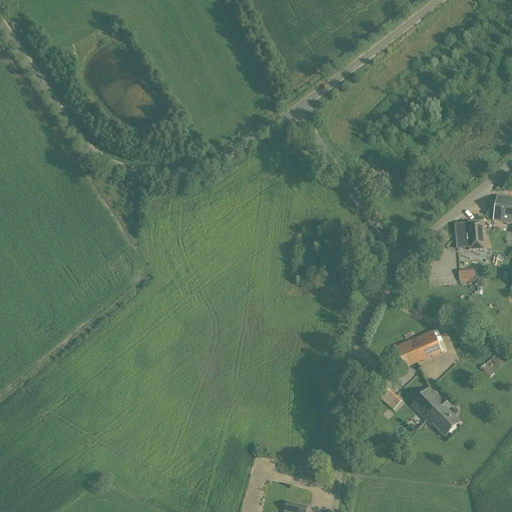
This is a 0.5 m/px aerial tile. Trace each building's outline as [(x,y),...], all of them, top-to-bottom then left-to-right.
[(511,198),(497,196),(493,221),(511,224),(511,198)] [(467,224),(456,225),(458,250),(469,249),(469,251),(485,250),(484,232),(485,231),(484,221),(466,223),(467,224)] [(424,279),(430,274),(425,268),(419,274),(424,279)] [(475,281),(474,272),(459,273),(460,282),(475,281)] [(401,372),(417,365),(407,342),(391,349),(401,372)] [(490,379),(494,375),(487,367),(482,372),(490,379)] [(436,402),(439,399),(430,389),(411,407),(426,422),(434,414),(432,413),(440,406),(436,402)] [(388,405),(395,411),(402,403),(395,397),(388,405)] [(434,414),(426,422),(430,426),(432,424),(445,438),(461,423),(448,410),(450,407),(443,399),(441,401),(439,399),(436,402),(440,406),(432,413),(434,414)] [(297,511),(299,505),(286,501),(284,511),(297,511)]
